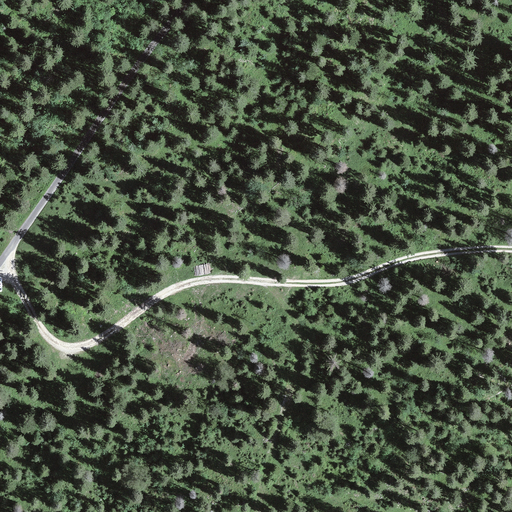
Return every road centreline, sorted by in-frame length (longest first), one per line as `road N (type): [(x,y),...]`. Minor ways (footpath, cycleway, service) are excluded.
road 1 (track): [(511,248),(400,258),(329,282),(181,282),(78,346),(42,332),(3,258)]
road 2 (track): [(187,0),(3,258)]
